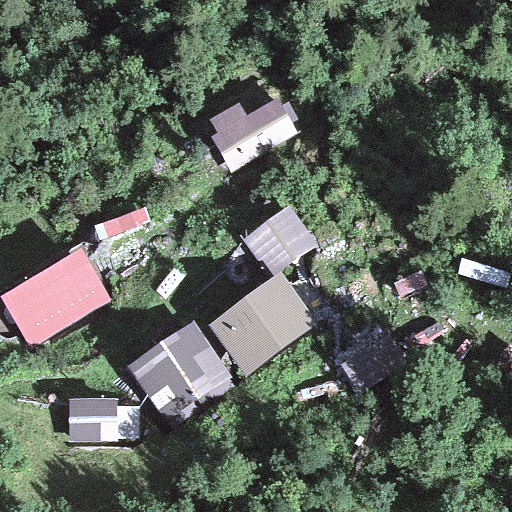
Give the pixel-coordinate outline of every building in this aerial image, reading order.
[(233,97),(196,122),(230,174),(297,129),(272,91),(242,111),(233,97)] [(266,268),(280,266),(312,241),(280,201),(238,234),(266,268)] [(0,281),(0,307),(24,348),(106,300),(72,240),(0,281)] [(280,266),(266,268),(204,318),(249,374),(320,316),(280,266)] [(119,367),(167,428),(233,377),(186,315),(119,367)] [(332,360),(354,397),(406,367),(384,329),(332,360)] [(61,398),(59,444),(125,446),(127,400),(61,398)]
